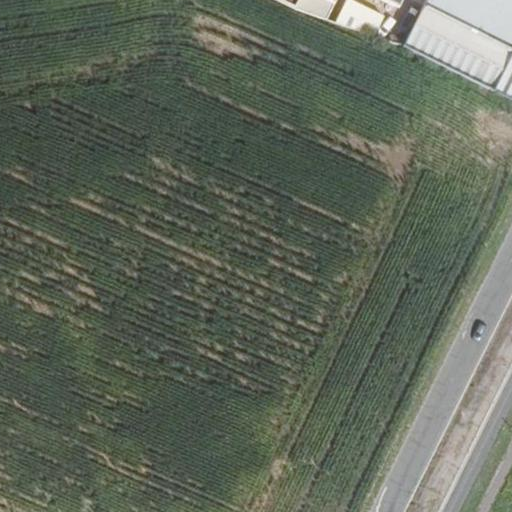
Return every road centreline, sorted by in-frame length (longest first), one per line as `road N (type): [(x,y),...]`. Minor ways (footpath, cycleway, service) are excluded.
road 1 (secondary): [(511,266),(393,511)]
road 2 (secondary): [(456,511),(511,401)]
